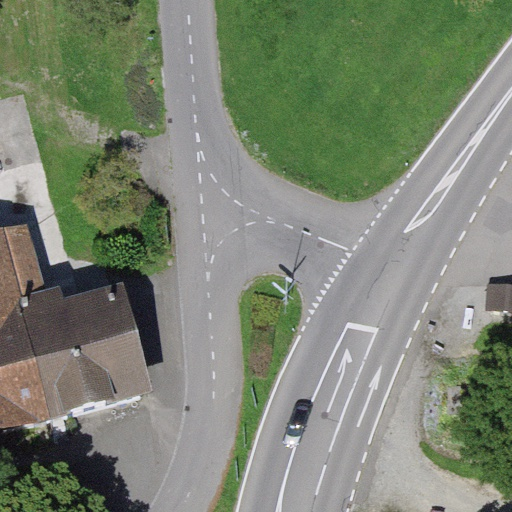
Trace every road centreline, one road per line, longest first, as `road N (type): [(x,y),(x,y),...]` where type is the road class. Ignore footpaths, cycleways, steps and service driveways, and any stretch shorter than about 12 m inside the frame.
road 1 (tertiary): [(222,213),(209,277),(217,389),(210,447),(183,511)]
road 2 (primary): [(393,273),(322,429),(296,511)]
road 3 (tertiary): [(222,213),(200,147),(189,0)]
road 4 (primary): [(511,100),(393,273)]
road 5 (tertiary): [(393,273),(287,224),(222,213)]
